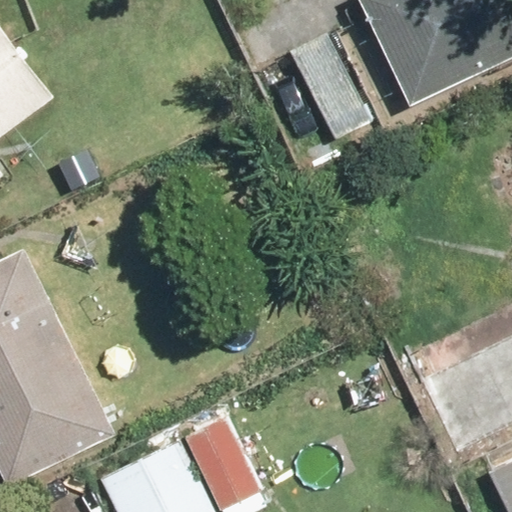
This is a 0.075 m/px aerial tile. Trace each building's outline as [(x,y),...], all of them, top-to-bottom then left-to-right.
[(511,0),(359,0),(362,5),(289,42),(337,139),(411,101),(416,110),(511,60),(511,0)] [(0,184),(10,177),(0,163),(0,140),(59,98),(0,15),(0,184)] [(115,182),(95,142),(57,161),(77,202),(115,182)] [(511,142),(481,157),(511,222),(511,142)] [(116,430),(30,251),(0,265),(0,460),(10,480),(116,430)] [(418,346),(431,374),(417,380),(454,456),(511,428),(511,335),(500,341),(486,313),(418,346)] [(229,415),(188,436),(225,511),(255,511),(273,503),(229,415)] [(215,511),(179,441),(105,478),(122,511),(215,511)] [(511,463),(495,472),(511,507),(511,463)]
